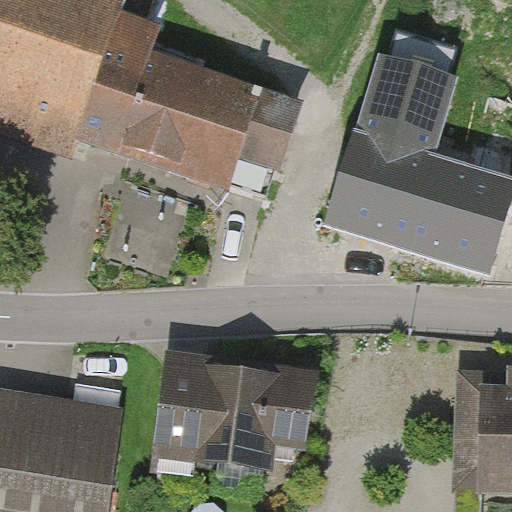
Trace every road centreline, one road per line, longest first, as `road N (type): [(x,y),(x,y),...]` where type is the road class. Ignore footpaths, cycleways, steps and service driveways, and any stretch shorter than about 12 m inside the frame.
road 1 (tertiary): [(511,315),(446,309),(0,318)]
road 2 (track): [(332,96),(273,312)]
